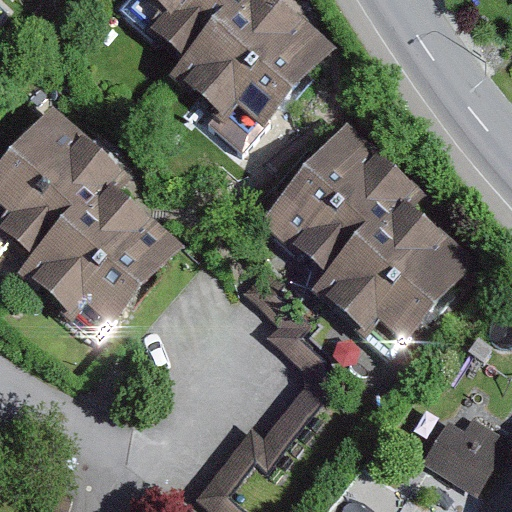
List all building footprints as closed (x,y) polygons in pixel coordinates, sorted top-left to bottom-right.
[(143,52),(180,77),(258,3),(259,0),(140,0),(126,15),(153,41),(143,52)] [(180,77),(163,96),(214,141),(231,122),(257,145),(329,66),(258,3),(180,77)] [(0,165),(0,304),(14,292),(103,195),(116,187),(46,118),(0,165)] [(261,244),(319,302),(412,208),(354,150),(261,244)] [(103,195),(14,292),(62,335),(75,320),(103,345),(178,262),(103,195)] [(326,300),(318,309),(363,351),(383,330),(409,353),(479,278),(408,212),(326,300)] [(268,465),(328,396),(309,380),(270,425),(262,418),(202,488),(229,511),(253,511),(283,478),(268,465)] [(511,430),(460,403),(433,453),(488,483),(511,439),(511,430)]
